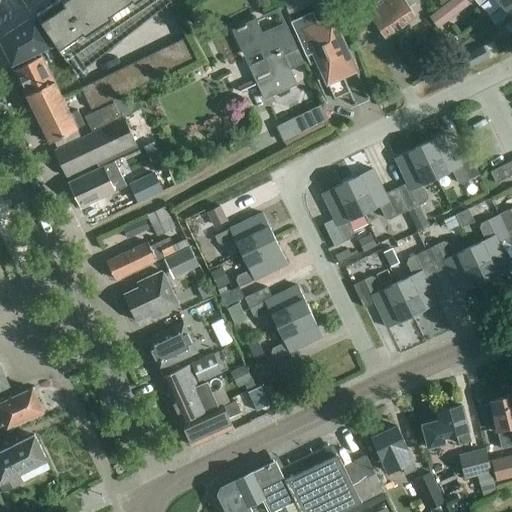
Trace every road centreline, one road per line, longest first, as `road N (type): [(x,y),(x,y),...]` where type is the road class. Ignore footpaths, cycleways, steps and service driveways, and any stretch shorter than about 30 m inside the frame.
road 1 (residential): [(381,384),(282,178),(511,67)]
road 2 (tertiary): [(162,489),(0,147)]
road 3 (primary): [(162,489),(381,384)]
road 4 (primary): [(381,384),(511,332)]
